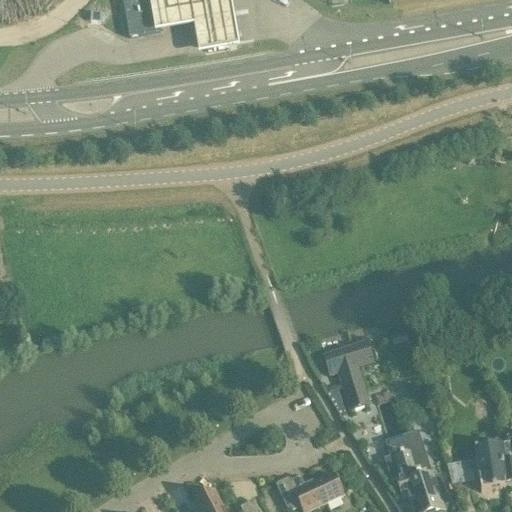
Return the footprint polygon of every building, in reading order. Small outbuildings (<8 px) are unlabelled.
[(240,55),(230,0),(176,0),(150,4),(156,39),(194,33),(199,61),(240,55)] [(123,6),(129,40),(161,34),(155,1),(123,6)] [(420,364),(431,361),(426,342),(415,345),(420,364)] [(373,365),(367,346),(323,360),(329,379),(342,375),(343,380),(340,381),(351,414),(369,408),(357,370),(373,365)] [(511,440),(506,441),(507,448),(508,447),(510,465),(501,466),(504,486),(505,485),(511,484),(511,440)] [(505,490),(505,485),(504,486),(501,466),(510,465),(508,447),(507,448),(474,453),(476,463),(459,466),(458,466),(461,483),(465,485),(468,480),(478,479),(479,484),(481,494),(505,490)] [(442,511),(442,509),(448,507),(439,480),(433,482),(432,477),(420,481),(411,454),(385,462),(392,483),(396,482),(402,501),(408,499),(412,511),(442,511)] [(317,511),(344,499),(333,479),(307,492),(301,480),(291,485),(289,482),(276,489),(287,511),(289,511),(300,507),(302,511),(317,511)] [(197,496),(198,503),(193,506),(196,511),(223,511),(214,494),(210,497),(205,492),(197,496)]
